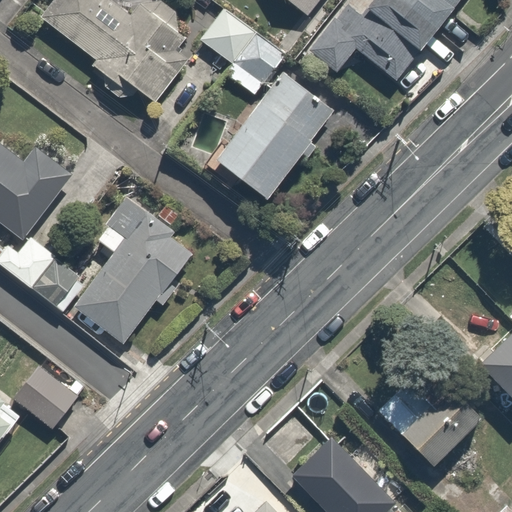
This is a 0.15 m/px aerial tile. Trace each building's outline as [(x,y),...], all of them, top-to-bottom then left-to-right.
[(136,0),(122,20),(93,0),(46,0),(38,12),(93,52),(87,61),(113,81),(120,71),(149,92),(199,24),(165,0),(136,0)] [(290,0),(302,10),(310,0),(290,0)] [(348,0),(343,0),(310,47),(336,66),(352,43),(394,73),(445,0),(359,0),(356,5),(348,0)] [(223,67),(256,89),(283,48),(217,6),(198,35),(230,55),(223,67)] [(328,110),(280,69),(211,150),(259,191),(328,110)] [(0,221),(17,234),(67,167),(27,137),(18,149),(0,135),(0,221)] [(94,237),(108,246),(69,306),(120,339),(182,244),(171,237),(179,225),(125,190),(94,237)] [(511,328),(477,361),(511,396),(511,328)] [(74,390),(39,358),(7,394),(42,425),(74,390)] [(396,383),(376,403),(427,456),(474,411),(443,378),(416,404),(396,383)] [(0,440),(21,414),(0,397),(0,440)] [(287,405),(242,449),(276,485),(289,473),(326,511),(380,511),(400,493),(330,420),(316,434),(287,405)] [(276,511),(263,497),(247,511),(276,511)] [(511,511),(511,508),(502,499),(489,511),(511,511)]
